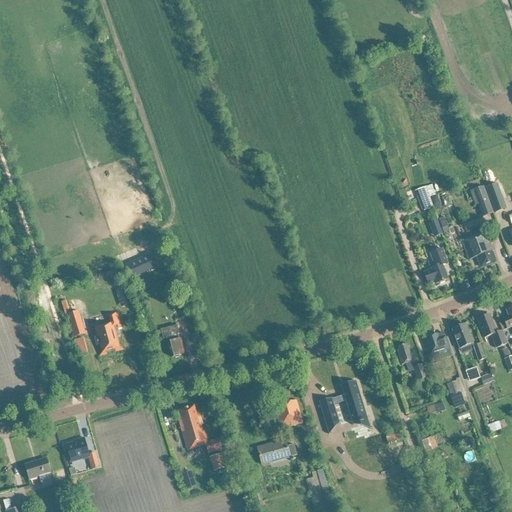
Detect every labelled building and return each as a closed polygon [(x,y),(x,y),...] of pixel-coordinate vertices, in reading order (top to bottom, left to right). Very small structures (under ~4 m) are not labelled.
[(498,185),(486,189),(494,213),(506,209),(498,185)] [(433,207),(429,198),(436,196),(432,186),(415,192),(416,195),(417,197),(416,197),(422,211),(433,207)] [(484,187),(471,192),(476,206),(477,205),(482,217),(493,213),(484,187)] [(437,197),(431,199),(434,207),(440,205),(437,197)] [(439,221),(442,230),(448,228),(444,219),(439,221)] [(442,235),(437,221),(429,225),(434,238),(442,235)] [(481,268),(495,262),(491,252),(493,251),(486,232),(462,241),(469,260),(477,257),(481,268)] [(443,267),(448,265),(442,250),(430,255),(435,268),(431,269),(431,270),(423,273),(427,285),(436,282),(436,284),(440,283),(440,285),(445,283),(444,282),(448,280),(443,267)] [(131,279),(158,267),(152,256),(126,268),(131,279)] [(182,319),(189,317),(185,303),(182,292),(175,294),(178,305),(182,319)] [(511,308),(506,311),(508,317),(503,319),(507,330),(511,327),(511,328),(511,308)] [(74,337),(85,334),(78,312),(67,316),(74,337)] [(121,327),(117,313),(105,316),(105,317),(108,316),(110,324),(99,327),(99,325),(91,327),(91,328),(95,327),(98,337),(94,338),(96,346),(100,345),(103,355),(99,356),(107,354),(107,352),(115,350),(115,352),(123,350),(123,349),(122,349),(118,351),(112,328),(118,326),(119,328),(121,327)] [(496,349),(507,345),(502,332),(496,334),(489,315),(477,320),(484,339),(491,336),(496,349)] [(459,349),(472,344),(465,325),(452,331),(459,349)] [(179,335),(177,326),(160,331),(163,340),(166,339),(167,343),(168,349),(170,350),(172,358),(173,358),(175,359),(179,358),(179,356),(181,356),(181,355),(184,354),(181,340),(179,340),(178,336),(179,335)] [(437,336),(437,335),(424,339),(430,355),(428,356),(431,366),(441,363),(440,361),(451,357),(444,334),(437,336)] [(74,340),(78,355),(87,352),(83,338),(74,340)] [(485,360),(480,344),(473,347),(478,362),(485,360)] [(423,365),(413,369),(411,363),(415,361),(413,354),(410,355),(407,345),(399,347),(400,349),(397,350),(402,366),(405,364),(408,374),(414,372),(417,382),(428,379),(423,365)] [(490,373),(486,364),(481,367),(484,375),(490,373)] [(483,386),(494,382),(491,375),(481,380),(483,386)] [(320,403),(319,403),(329,435),(327,427),(338,423),(339,425),(339,424),(334,406),(345,402),(352,426),(353,426),(353,425),(360,423),(363,422),(367,420),(369,430),(371,430),(356,382),(355,382),(355,383),(343,387),(341,387),(341,386),(340,387),(341,389),(343,394),(343,396),(332,400),(332,399),(331,399),(331,400),(320,404),(320,403)] [(460,393),(456,382),(446,385),(450,397),(460,393)] [(280,430),(303,424),(296,401),(274,407),(280,430)] [(208,454),(222,450),(218,440),(207,443),(200,417),(197,417),(194,407),(178,411),(181,422),(179,423),(187,451),(205,445),(208,454)] [(498,423),(490,425),(492,432),(500,429),(498,423)] [(421,442),(424,452),(435,448),(432,438),(421,442)] [(78,442),(66,446),(69,455),(68,456),(70,464),(78,462),(89,459),(92,471),(99,469),(95,454),(89,456),(84,439),(77,441),(78,442)] [(289,458),(297,456),(294,445),(287,447),(285,441),(257,449),(262,466),(270,463),(270,461),(289,456),(289,458)] [(226,468),(221,455),(211,458),(215,471),(226,468)] [(46,460),(25,466),(29,480),(39,477),(43,489),(53,485),(50,474),(46,460)] [(319,511),(333,508),(323,470),(311,473),(313,479),(311,479),(319,511)] [(264,507),(259,494),(252,496),(256,510),(264,507)] [(489,497),(491,504),(500,501),(497,494),(489,497)]
